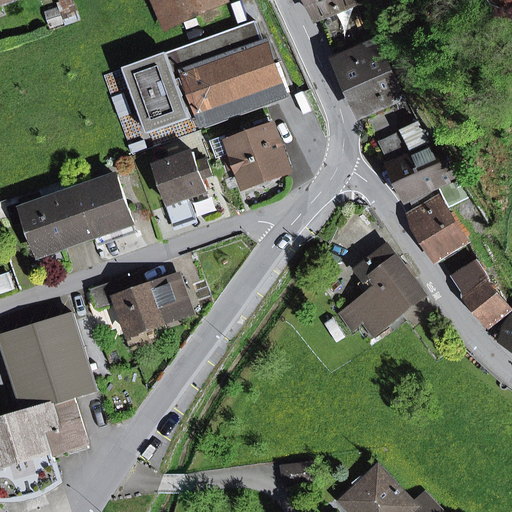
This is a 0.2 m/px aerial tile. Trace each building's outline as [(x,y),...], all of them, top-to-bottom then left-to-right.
[(161,0),(172,24),(227,0),(226,0),(161,0)] [(357,4),(361,3),(359,0),(309,0),(319,20),(321,19),(328,17),(341,47),(370,35),(357,4)] [(64,23),(60,8),(49,12),(54,26),(64,23)] [(334,50),(341,47),(328,17),(321,19),(334,50)] [(202,115),(206,125),(287,96),(276,65),(274,65),(267,44),(265,45),(256,22),(127,68),(150,134),(202,115)] [(404,96),(378,40),(339,58),(364,114),(404,96)] [(437,193),(460,180),(437,143),(431,146),(420,123),(405,130),(393,107),(367,120),(388,164),(391,163),(409,202),(410,201),(435,189),(437,193)] [(238,167),(246,187),(254,184),(282,174),(291,171),(275,126),(248,136),(246,129),(227,135),(234,155),(226,158),(230,170),(238,167)] [(195,153),(158,166),(171,204),(208,191),(203,178),(213,175),(207,159),(198,163),(195,153)] [(256,190),(268,190),(283,177),(282,174),(254,184),(256,190)] [(61,244),(62,247),(134,221),(118,177),(44,203),(41,195),(22,202),(39,251),(61,244)] [(450,206),(470,196),(460,180),(437,193),(419,203),(422,208),(416,211),(410,215),(438,259),(468,239),(448,207),(439,197),(444,194),(450,206)] [(422,208),(419,203),(437,193),(435,189),(410,201),(416,211),(422,208)] [(175,204),(177,216),(204,211),(202,199),(175,204)] [(179,226),(173,210),(171,204),(159,208),(167,231),(179,226)] [(39,251),(41,255),(62,247),(61,244),(39,251)] [(389,248),(360,270),(368,281),(371,278),(399,314),(425,295),(410,275),(414,272),(409,266),(405,269),(389,248)] [(490,278),(478,261),(454,277),(467,296),(492,325),(511,308),(488,279),(490,278)] [(10,274),(0,277),(0,293),(15,289),(10,274)] [(94,291),(100,306),(119,299),(132,335),(192,314),(179,276),(145,288),(140,274),(94,291)] [(366,322),(374,333),(399,314),(371,278),(368,281),(362,285),(370,295),(343,315),(355,331),(366,322)] [(76,398),(99,391),(75,313),(2,336),(27,414),(76,398)] [(511,319),(508,325),(503,340),(511,345),(511,319)] [(89,443),(91,443),(76,398),(27,414),(0,422),(0,484),(5,499),(26,497),(44,492),(62,482),(54,455),(46,432),(54,429),(58,445),(66,442),(69,450),(71,454),(91,448),(89,443)] [(66,442),(58,445),(54,429),(46,432),(54,455),(69,450),(66,442)] [(317,481),(314,463),(284,467),(287,485),(317,481)] [(442,511),(426,494),(414,505),(380,469),(368,481),(364,477),(349,487),(355,493),(346,502),(355,511),(442,511)]
